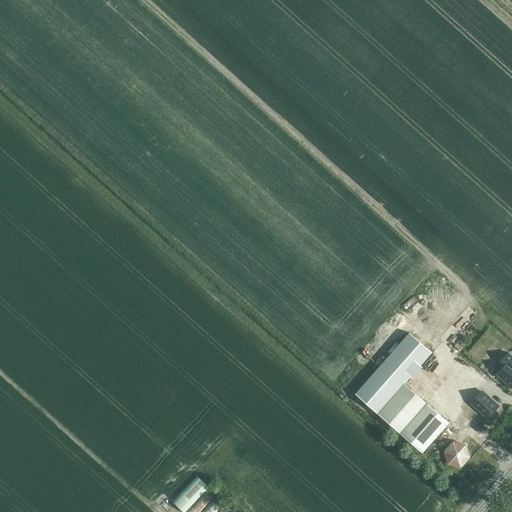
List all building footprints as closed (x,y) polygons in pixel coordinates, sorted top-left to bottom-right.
[(353,388),(378,413),(405,383),(434,350),(408,326),(353,388)] [(460,396),(487,366),(470,351),(443,381),(460,396)] [(511,356),(508,353),(499,363),(503,367),(496,375),(511,388),(511,356)] [(378,413),(401,433),(427,403),(405,383),(378,413)] [(499,406),(482,390),(471,403),(488,418),(499,406)] [(449,423),(428,404),(402,434),(423,453),(449,423)] [(443,457),(462,468),(473,449),(454,438),(443,457)] [(183,511),(184,511),(208,487),(197,476),(173,502),(183,511)] [(187,511),(200,511),(211,500),(204,493),(187,511)] [(203,511),(217,511),(221,508),(213,502),(203,511)]
